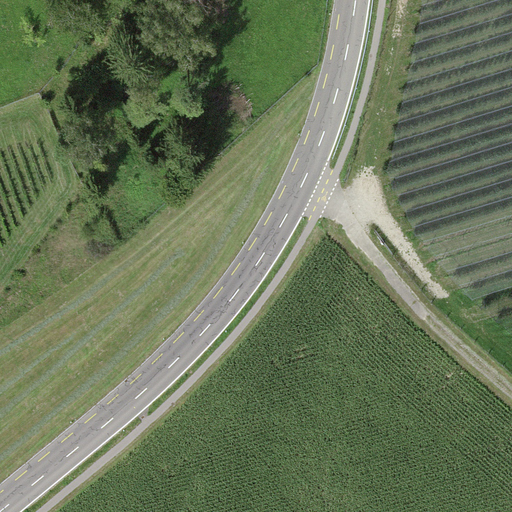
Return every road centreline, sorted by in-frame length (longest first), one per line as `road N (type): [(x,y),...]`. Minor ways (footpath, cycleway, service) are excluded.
road 1 (secondary): [(0,511),(155,381),(267,249),(323,136),(356,0)]
road 2 (track): [(302,187),(325,199),(414,304),(511,393)]
